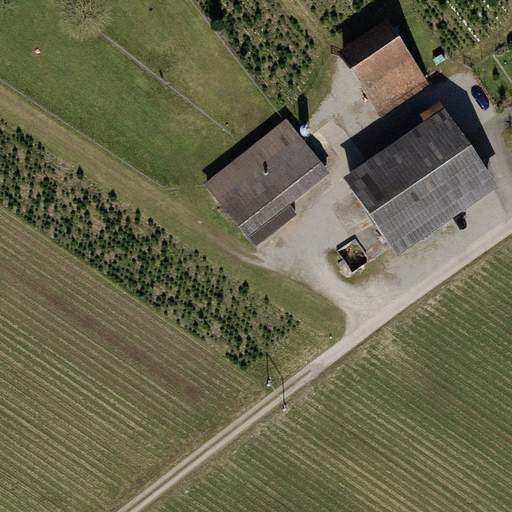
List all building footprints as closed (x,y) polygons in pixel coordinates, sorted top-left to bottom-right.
[(387,31),(345,59),(379,109),(421,81),(387,31)] [(288,124),(249,156),(263,174),(302,143),(288,124)] [(453,126),(354,192),(392,249),(491,182),(453,126)] [(249,156),(209,186),(257,248),(298,217),(289,206),(305,194),(298,184),(320,166),(302,143),(263,174),(249,156)] [(320,166),(298,184),(305,194),(328,177),(320,166)]
